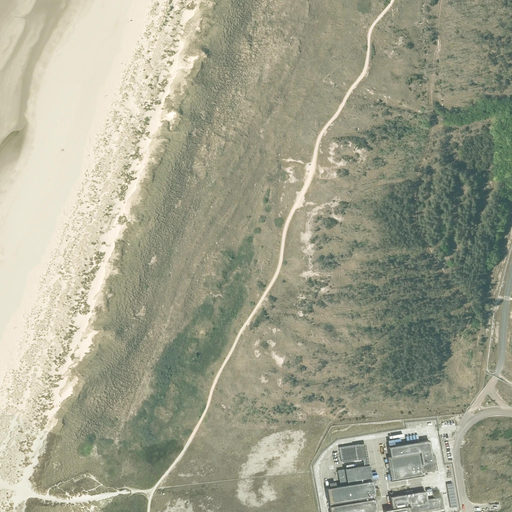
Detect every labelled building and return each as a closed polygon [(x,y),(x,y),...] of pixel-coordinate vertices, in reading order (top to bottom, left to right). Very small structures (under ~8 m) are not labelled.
[(428,440),(387,447),(389,457),(386,457),(390,481),(422,476),(422,472),(436,470),(434,455),(430,456),(428,440)] [(359,444),(338,447),(341,462),(361,459),(359,444)] [(363,466),(344,469),(346,481),(347,484),(347,485),(375,480),(378,480),(377,477),(370,478),(367,465),(363,466)] [(329,488),(325,488),(328,506),(373,499),(373,500),(376,500),(374,492),(372,492),(371,484),(376,483),(375,480),(347,485),(335,487),(334,482),(328,483),(329,488)] [(455,506),(452,483),(446,484),(449,507),(455,506)] [(403,491),(404,494),(388,497),(391,509),(383,510),(383,511),(422,511),(443,509),(441,498),(438,498),(438,497),(425,499),(424,491),(411,493),(411,490),(403,491)] [(373,499),(328,506),(329,511),(370,511),(372,511),(375,511),(373,500),(373,499)]
